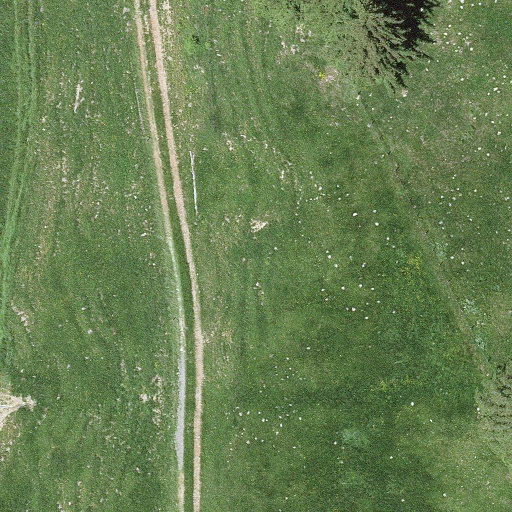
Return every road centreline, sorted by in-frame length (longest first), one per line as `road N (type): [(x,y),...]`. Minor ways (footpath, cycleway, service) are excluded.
road 1 (track): [(146,0),(189,303),(190,511)]
road 2 (track): [(0,323),(21,169),(25,0)]
